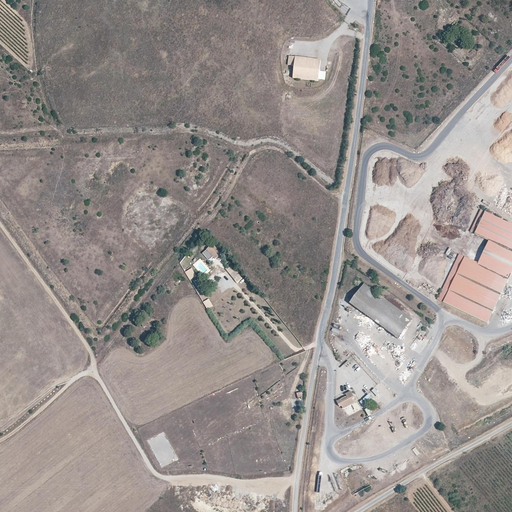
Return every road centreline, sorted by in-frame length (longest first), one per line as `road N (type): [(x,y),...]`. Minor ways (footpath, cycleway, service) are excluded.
road 1 (unclassified): [(370,0),(296,511)]
road 2 (track): [(94,364),(157,474),(248,487),(298,479)]
road 3 (track): [(94,364),(216,213),(249,156)]
road 4 (unclassified): [(511,422),(356,511)]
road 5 (track): [(94,364),(0,214)]
road 6 (track): [(0,439),(94,364)]
